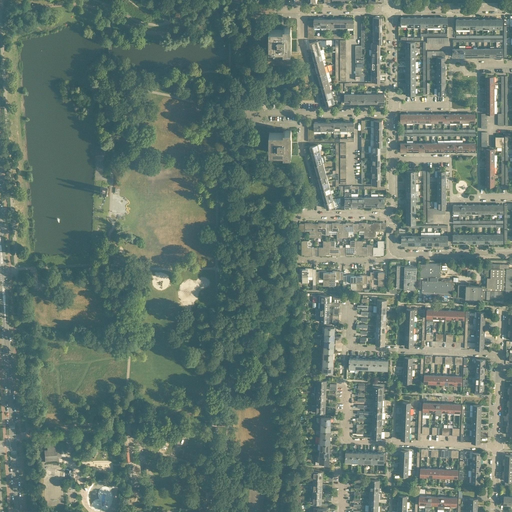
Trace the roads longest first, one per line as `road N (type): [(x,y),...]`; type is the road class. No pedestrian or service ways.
road 1 (residential): [(390,214),(294,212),(294,260),(394,253)]
road 2 (residential): [(499,353),(348,347)]
road 3 (residential): [(495,445),(345,441)]
road 4 (secondary): [(12,448),(4,305)]
road 5 (residential): [(390,112),(252,112)]
road 6 (residential): [(390,8),(511,8)]
